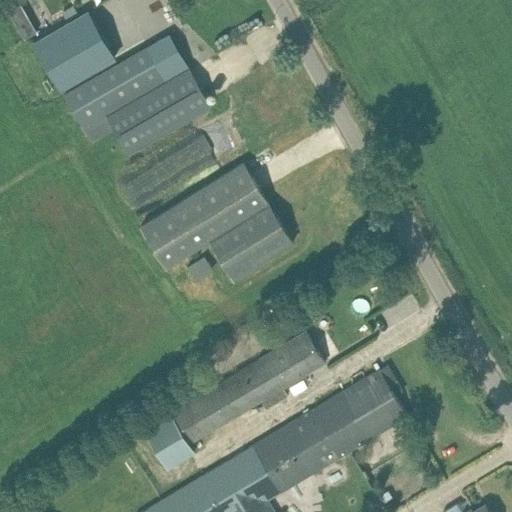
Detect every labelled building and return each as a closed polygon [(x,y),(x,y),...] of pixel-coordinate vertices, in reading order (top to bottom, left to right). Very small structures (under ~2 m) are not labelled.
[(22,3),(9,10),(25,38),(38,31),(22,3)] [(90,11),(36,42),(63,89),(117,58),(90,11)] [(129,151),(211,104),(170,33),(65,93),(85,128),(108,115),(129,151)] [(166,266),(210,238),(235,278),(293,240),(244,161),(141,225),(166,266)] [(405,297),(369,315),(378,332),(413,314),(405,297)] [(144,427),(168,467),(195,451),(190,442),(261,399),(266,407),(288,395),(283,386),(325,361),(306,330),(144,427)] [(380,368),(150,505),(153,511),(275,511),(267,498),(408,414),(380,368)] [(178,380),(163,390),(172,406),(188,395),(178,380)] [(471,508),(464,511),(490,511),(485,503),(473,511),(471,508)]
